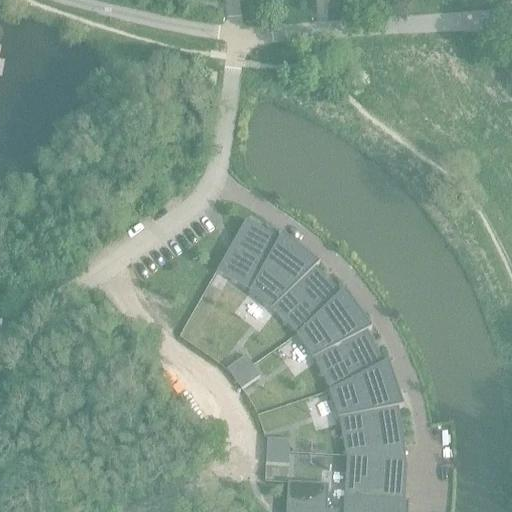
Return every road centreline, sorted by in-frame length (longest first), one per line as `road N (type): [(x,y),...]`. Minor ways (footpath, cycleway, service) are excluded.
road 1 (unknown): [(27,0),(174,48),(257,66),(312,67),(470,198),(511,282)]
road 2 (residential): [(208,179),(270,209),(361,285),(416,397),(418,496)]
road 3 (residential): [(511,13),(496,21),(234,34)]
road 4 (residential): [(108,269),(128,309),(230,394),(237,413)]
road 5 (residential): [(234,34),(66,0)]
road 6 (residential): [(208,179),(234,34)]
road 7 (residential): [(108,269),(191,208),(208,179)]
road 8 (residential): [(0,342),(108,269)]
